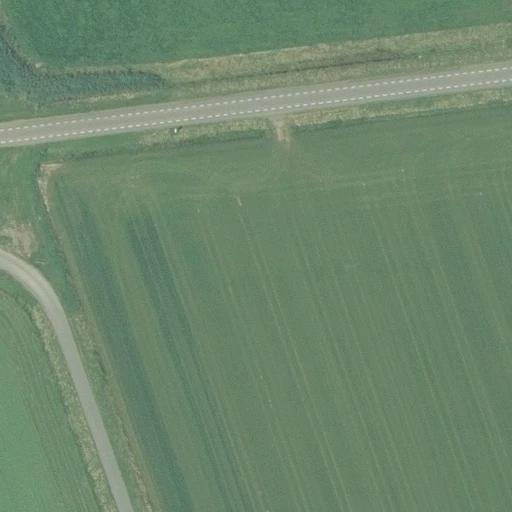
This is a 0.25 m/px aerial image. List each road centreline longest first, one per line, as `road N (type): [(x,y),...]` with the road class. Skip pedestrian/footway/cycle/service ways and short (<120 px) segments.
road 1 (tertiary): [(0,136),(511,73)]
road 2 (unclassified): [(125,511),(55,311),(40,287),(0,260)]
